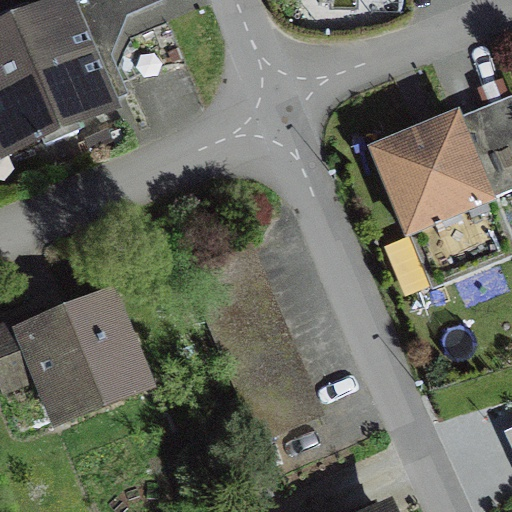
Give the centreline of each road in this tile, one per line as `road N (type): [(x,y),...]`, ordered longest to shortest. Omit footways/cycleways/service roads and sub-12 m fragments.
road 1 (residential): [(461,511),(278,112)]
road 2 (residential): [(278,112),(0,234)]
road 3 (residential): [(511,39),(278,112)]
